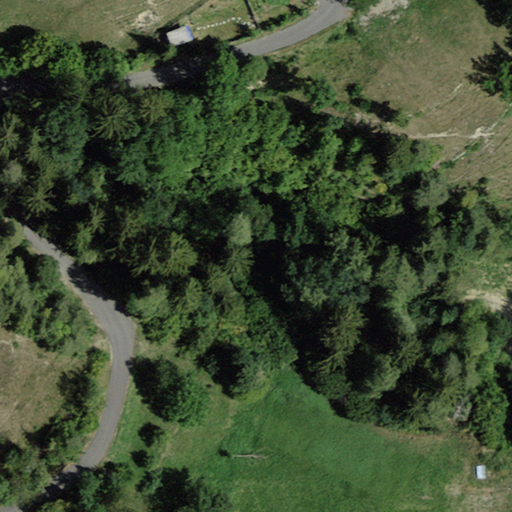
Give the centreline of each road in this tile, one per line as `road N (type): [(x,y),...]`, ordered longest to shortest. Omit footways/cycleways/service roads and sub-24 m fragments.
road 1 (residential): [(13,511),(74,476),(101,446),(122,352),(109,311),(0,198)]
road 2 (residential): [(0,92),(17,83),(90,85),(164,74),(299,31),(330,0)]
